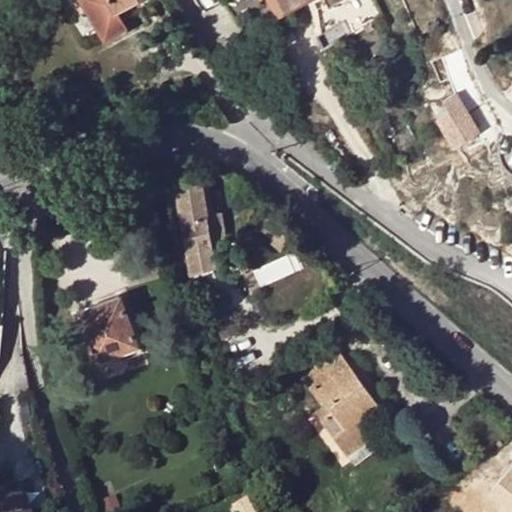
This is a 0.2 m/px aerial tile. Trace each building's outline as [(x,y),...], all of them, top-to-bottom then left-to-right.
[(122,20),(154,0),(80,0),(103,38),(125,25),(122,20)] [(270,0),(278,14),(305,0),(327,0),(329,3),(334,0),(270,0)] [(450,110),(436,113),(454,145),(478,132),(456,92),(444,99),(450,110)] [(204,175),(174,183),(190,270),(220,265),(217,244),(226,243),(219,210),(211,212),(204,175)] [(220,265),(190,270),(194,293),(224,288),(220,265)] [(74,312),(93,359),(137,343),(119,295),(74,312)] [(137,343),(93,359),(96,368),(140,351),(137,343)] [(336,347),(300,374),(319,401),(322,399),(325,403),(344,427),(333,436),(345,454),(347,453),(354,463),(381,444),(373,433),(375,432),(363,416),(378,405),(336,347)] [(344,427),(325,403),(314,411),(333,436),(344,427)] [(23,511),(23,509),(18,510),(14,493),(0,496),(0,511),(23,511)] [(251,511),(243,498),(230,507),(231,511),(251,511)]
